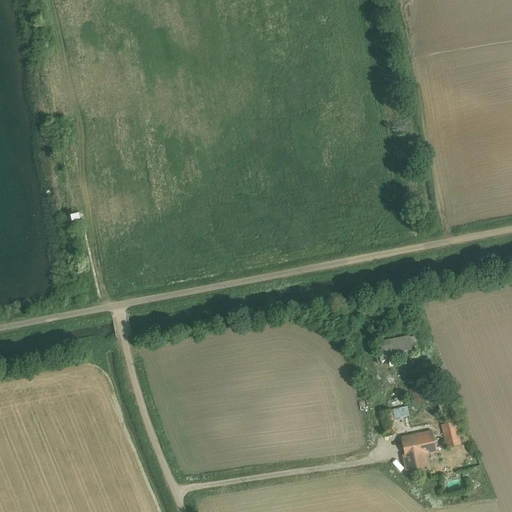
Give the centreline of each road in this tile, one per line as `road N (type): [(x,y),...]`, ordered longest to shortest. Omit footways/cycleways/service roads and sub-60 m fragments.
road 1 (unclassified): [(511,226),(0,326)]
road 2 (unclassified): [(188,511),(118,310)]
